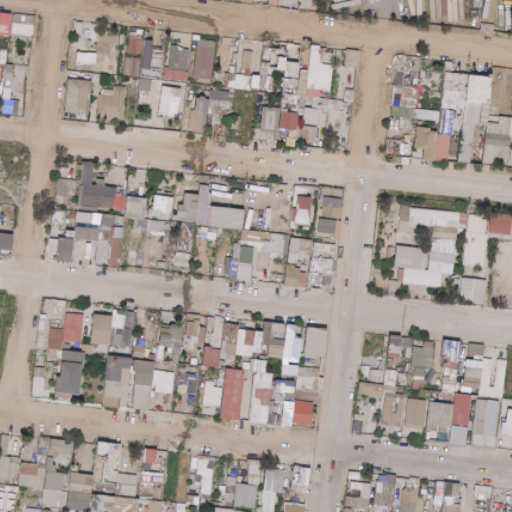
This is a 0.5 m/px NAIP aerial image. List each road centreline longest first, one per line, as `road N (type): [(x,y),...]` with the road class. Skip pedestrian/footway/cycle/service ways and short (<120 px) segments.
road 1 (residential): [(98,0),(511,46)]
road 2 (residential): [(59,0),(14,412)]
